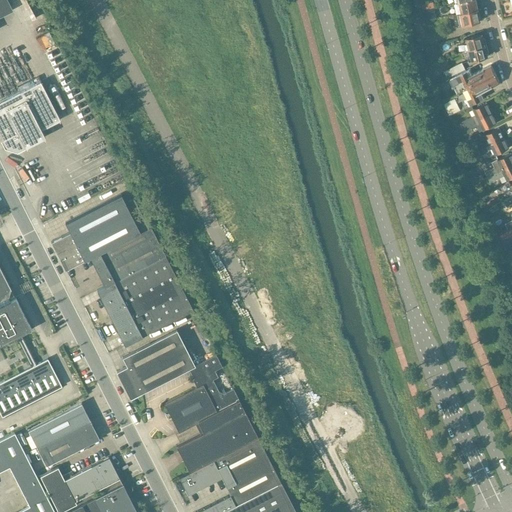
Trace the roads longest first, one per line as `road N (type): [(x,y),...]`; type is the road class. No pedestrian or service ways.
road 1 (unclassified): [(360,511),(95,0)]
road 2 (secondary): [(320,0),(402,285),(497,510)]
road 3 (secondary): [(511,491),(427,285),(347,0)]
road 4 (unclassified): [(0,177),(170,511)]
